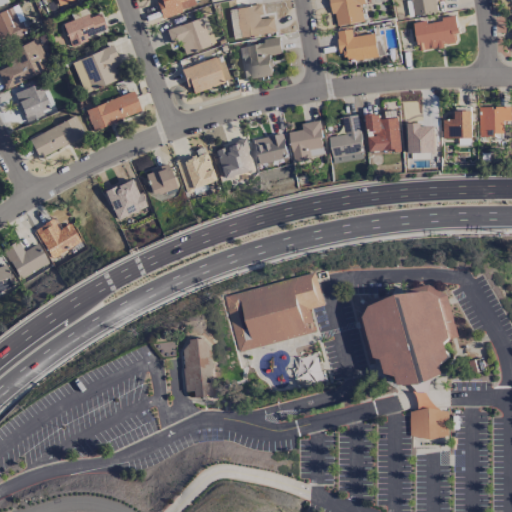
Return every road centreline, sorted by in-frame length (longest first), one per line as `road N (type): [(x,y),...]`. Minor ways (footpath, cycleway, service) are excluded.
road 1 (primary): [(0,390),(119,306),(221,260),(391,219),(511,212)]
road 2 (primary): [(511,187),(365,194),(205,235),(95,285),(0,351)]
road 3 (residential): [(36,192),(123,144),(317,85),(511,70)]
road 4 (residential): [(174,126),(129,0)]
